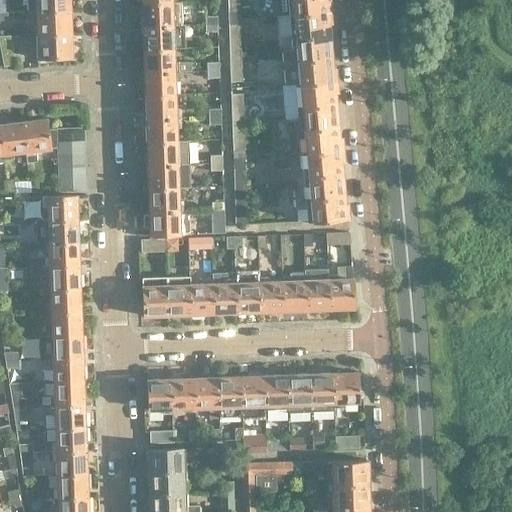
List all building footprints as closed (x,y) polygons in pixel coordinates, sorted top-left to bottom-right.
[(68,0),(26,0),(27,11),(33,11),(69,10),(68,0)] [(237,11),(236,0),(226,0),(227,12),(237,11)] [(273,0),(276,1),(277,15),(288,14),(288,16),(329,11),(327,0),(273,0)] [(181,25),(181,2),(172,3),(140,4),(141,27),(176,25),(181,25)] [(69,10),(33,11),(34,35),(70,34),(69,10)] [(237,24),(237,11),(227,12),(227,25),(237,24)] [(329,11),(288,16),(290,37),(328,34),(327,23),(330,23),(329,11)] [(204,25),(216,24),(216,16),(204,17),(204,25)] [(205,33),(217,32),(216,24),(204,25),(205,33)] [(240,38),(239,24),(237,24),(227,25),(228,38),(240,38)] [(240,38),(240,53),(248,53),(247,24),(239,24),(240,38)] [(181,25),(176,25),(141,27),(142,50),(173,49),(185,48),(184,25),(181,25)] [(70,34),(34,35),(35,51),(37,51),(37,57),(44,57),(44,60),(53,60),(53,56),(71,56),(70,34)] [(330,56),(328,34),(290,37),(291,50),(281,51),(282,60),(292,59),(330,56)] [(10,35),(0,35),(0,53),(3,66),(15,64),(12,50),(10,35)] [(240,53),(240,38),(228,38),(228,53),(240,53)] [(173,49),(142,50),(143,73),(174,72),(178,72),(191,71),(191,62),(174,62),(173,49)] [(241,68),(240,53),(228,53),(229,68),(241,68)] [(330,56),(292,59),(282,60),(284,85),(294,84),(335,80),(334,67),(331,68),(330,56)] [(206,71),(218,70),(218,62),(206,63),(206,71)] [(242,82),(241,68),(229,68),(230,82),(242,82)] [(206,79),(218,79),(218,70),(206,71),(206,79)] [(174,72),(143,73),(144,96),(175,95),(174,82),(178,82),(178,72),(174,72)] [(335,80),(294,84),(295,97),(296,105),(334,102),(333,92),(336,91),(335,80)] [(230,94),(230,107),(242,107),(242,94),(230,94)] [(175,95),(144,96),(145,119),(179,118),(179,110),(175,110),(175,95)] [(334,102),(296,105),(297,118),(286,119),(287,129),(298,128),(336,125),(334,102)] [(230,107),(231,120),(243,120),(242,107),(230,107)] [(207,117),(219,117),(219,109),(207,109),(207,117)] [(208,125),(220,125),(219,117),(207,117),(208,125)] [(57,147),(57,140),(57,128),(47,130),(45,118),(20,121),(24,153),(24,152),(26,164),(36,163),(34,151),(44,150),(44,148),(57,147)] [(179,118),(145,119),(146,142),(176,141),(176,127),(180,127),(179,118)] [(231,120),(231,133),(243,133),(243,120),(231,120)] [(20,121),(0,123),(0,142),(2,159),(12,157),(12,154),(24,153),(20,121)] [(336,125),(298,128),(287,129),(290,153),(300,152),(300,153),(341,149),(340,136),(338,136),(336,125)] [(81,139),(81,127),(57,128),(57,140),(81,139)] [(231,133),(231,146),(244,146),(243,133),(231,133)] [(81,139),(57,140),(57,147),(58,152),(81,152),(81,139)] [(176,141),(146,142),(147,166),(188,164),(188,141),(176,141)] [(231,146),(232,159),(244,159),(244,146),(231,146)] [(341,149),(300,153),(302,175),(341,171),(340,160),(342,160),(341,149)] [(81,152),(58,152),(58,165),(82,164),(81,152)] [(209,163),(221,163),(221,155),(209,155),(209,163)] [(232,159),(232,172),(244,172),(244,159),(232,159)] [(221,171),(221,163),(209,163),(209,171),(221,171)] [(82,164),(58,165),(58,178),(82,177),(82,164)] [(188,164),(147,166),(147,189),(178,188),(189,187),(188,164)] [(302,175),(303,187),(304,198),(343,194),(341,171),(302,175)] [(232,172),(233,185),(245,185),(244,172),(232,172)] [(82,177),(58,178),(59,191),(82,190),(82,177)] [(5,180),(6,192),(14,191),(13,179),(5,180)] [(30,192),(39,191),(36,179),(29,180),(30,192)] [(233,185),(233,198),(245,198),(245,185),(233,185)] [(343,194),(304,198),(303,187),(293,188),(295,207),(305,207),(306,216),(307,222),(348,218),(346,202),(344,203),(343,194)] [(178,188),(147,189),(148,212),(179,211),(182,211),(182,200),(178,200),(178,188)] [(76,195),(42,195),(42,219),(77,218),(76,195)] [(233,198),(234,211),(246,211),(245,198),(233,198)] [(210,211),(222,210),(222,202),(210,203),(210,211)] [(210,232),(224,232),(223,210),(222,210),(210,211),(210,232)] [(179,211),(148,212),(149,234),(189,233),(188,211),(182,211),(179,211)] [(234,211),(234,225),(246,224),(246,211),(234,211)] [(42,219),(35,220),(36,243),(46,243),(78,241),(77,218),(42,219)] [(326,237),(325,237),(326,245),(344,244),(349,243),(348,231),(326,232),(326,237)] [(311,245),(311,233),(302,233),(302,245),(311,245)] [(265,249),(265,237),(257,237),(257,249),(265,249)] [(288,249),(288,237),(280,237),(280,249),(288,249)] [(164,238),(140,239),(140,252),(164,251),(164,238)] [(179,250),(179,238),(164,238),(164,251),(179,250)] [(210,250),(210,238),(202,238),(202,250),(210,250)] [(234,250),(233,238),(225,238),(226,250),(234,250)] [(78,241),(46,243),(47,258),(28,259),(28,267),(79,264),(78,241)] [(79,264),(28,267),(29,276),(47,276),(48,288),(79,286),(79,264)] [(327,274),(327,278),(328,308),(353,307),(352,277),(351,265),(336,266),(336,273),(327,274)] [(304,272),(304,278),(305,309),(328,308),(327,278),(326,271),(304,272)] [(258,272),(234,273),(236,311),(259,311),(258,276),(258,272)] [(289,275),(281,275),(281,279),(282,310),(305,309),(304,278),(303,278),(303,272),(288,272),(289,275)] [(234,273),(211,274),(212,312),(236,311),(234,273)] [(187,275),(164,276),(166,314),(189,313),(188,283),(187,275)] [(166,314),(164,276),(141,277),(143,315),(166,314)] [(269,276),(258,276),(259,311),(282,310),(281,279),(270,280),(269,276)] [(202,282),(188,283),(189,313),(212,312),(211,278),(202,278),(202,282)] [(79,286),(48,288),(48,302),(46,302),(46,311),(80,310),(79,286)] [(0,305),(0,313),(10,313),(10,305),(0,305)] [(80,310),(46,311),(46,321),(49,321),(49,334),(81,332),(80,310)] [(0,322),(10,322),(10,313),(0,313),(0,322)] [(49,334),(37,334),(38,358),(82,356),(81,334),(81,332),(49,334)] [(2,351),(4,359),(16,359),(16,350),(2,351)] [(82,356),(48,357),(48,367),(51,367),(51,380),(83,379),(82,356)] [(16,359),(4,359),(5,368),(15,368),(15,367),(17,367),(16,359)] [(334,406),(332,372),(309,373),(310,411),(333,410),(334,406)] [(358,402),(357,372),(332,372),(334,406),(344,406),(344,402),(358,402)] [(310,411),(309,373),(286,374),(288,409),(288,412),(310,411)] [(286,374),(263,375),(264,410),(288,409),(286,374)] [(263,375),(240,376),(241,415),(265,414),(263,375)] [(216,376),(193,377),(194,408),(208,408),(208,418),(217,418),(216,376)] [(240,376),(216,376),(217,415),(241,415),(240,376)] [(193,377),(170,378),(171,412),(172,412),(172,409),(185,409),(185,411),(194,411),(194,408),(193,377)] [(170,378),(147,379),(148,409),(163,408),(163,412),(171,412),(170,378)] [(83,379),(51,380),(52,395),(48,395),(49,404),(84,402),(83,379)] [(16,382),(12,382),(7,382),(11,405),(26,405),(26,396),(20,396),(20,382),(16,382)] [(84,402),(49,404),(49,414),(52,414),(53,427),(85,426),(84,402)] [(26,405),(11,405),(13,415),(14,426),(27,425),(26,414),(26,405)] [(0,435),(10,433),(8,424),(0,426),(0,435)] [(85,426),(53,427),(53,442),(51,442),(51,450),(86,449),(85,426)] [(187,430),(187,441),(196,441),(195,429),(187,430)] [(149,430),(150,431),(150,442),(173,441),(173,436),(172,436),(172,430),(155,430),(149,430)] [(210,443),(218,442),(218,430),(210,431),(210,443)] [(234,442),(242,442),(241,439),(241,434),(241,430),(233,430),(234,442)] [(311,431),(311,449),(323,449),(323,431),(311,431)] [(265,433),(241,434),(241,439),(242,442),(242,452),(256,451),(265,451),(265,439),(265,433)] [(333,436),(334,444),(335,444),(335,448),(359,448),(358,436),(352,436),(352,435),(333,436)] [(265,451),(288,450),(288,438),(265,439),(265,451)] [(288,438),(288,450),(303,450),(303,438),(288,438)] [(16,443),(17,451),(31,451),(31,443),(16,443)] [(13,453),(12,445),(2,447),(4,455),(13,453)] [(184,447),(148,448),(148,452),(146,453),(146,460),(148,461),(148,472),(185,470),(184,447)] [(86,449),(51,450),(52,461),(54,461),(55,473),(86,472),(86,449)] [(31,458),(31,451),(17,451),(18,459),(31,458)] [(0,478),(17,474),(13,453),(6,455),(10,470),(0,473),(0,472),(0,478)] [(332,465),(329,465),(329,484),(367,483),(366,458),(332,459),(332,465)] [(313,461),(290,461),(290,469),(313,469),(313,461)] [(185,470),(148,472),(148,473),(146,475),(147,482),(149,483),(149,494),(186,493),(185,470)] [(258,471),(252,471),(252,473),(252,479),(252,485),(252,491),(268,491),(268,471),(264,471),(258,471)] [(86,472),(55,473),(55,487),(53,487),(52,498),(56,498),(55,497),(87,495),(86,472)] [(218,492),(232,492),(231,482),(217,482),(218,492)] [(367,483),(329,484),(329,498),(329,505),(368,505),(367,483)] [(6,491),(8,499),(19,495),(18,488),(6,491)] [(25,490),(26,498),(38,498),(38,490),(25,490)] [(232,511),(232,492),(218,492),(218,511),(232,511)] [(186,508),(186,493),(149,494),(149,496),(147,497),(147,504),(150,506),(149,511),(197,511),(197,507),(186,508)] [(19,495),(8,499),(9,503),(15,506),(20,505),(19,495)] [(87,511),(87,495),(55,497),(56,498),(56,511),(53,511),(52,511),(87,511)]
